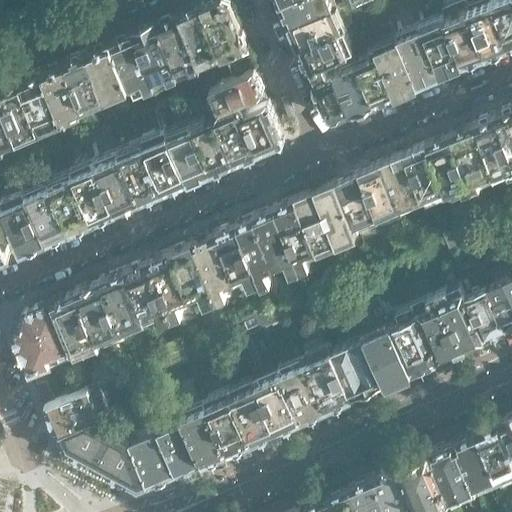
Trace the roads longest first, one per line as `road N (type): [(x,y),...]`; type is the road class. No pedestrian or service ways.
road 1 (tertiary): [(179,511),(511,365)]
road 2 (residential): [(0,287),(322,152)]
road 3 (residential): [(322,152),(511,74)]
road 4 (residential): [(322,152),(255,0)]
road 5 (residential): [(134,0),(0,55)]
